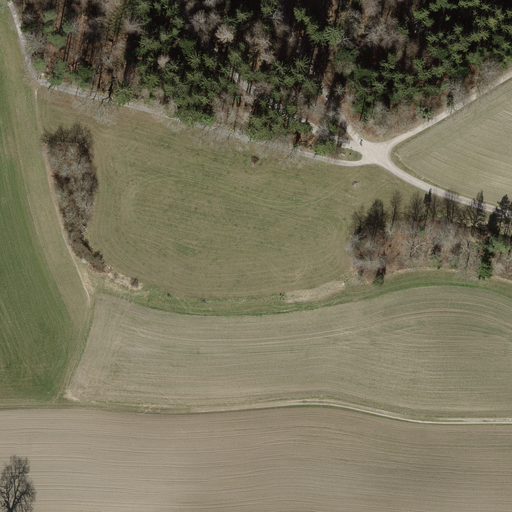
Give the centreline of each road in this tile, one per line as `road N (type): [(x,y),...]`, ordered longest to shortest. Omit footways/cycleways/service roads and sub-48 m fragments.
road 1 (track): [(511,420),(426,420),(313,402),(179,411),(55,403)]
road 2 (track): [(2,0),(34,79),(337,163),(380,162)]
road 3 (track): [(511,74),(399,140),(367,149),(283,112),(206,42),(176,0)]
road 4 (track): [(280,0),(316,77),(380,162)]
road 5 (track): [(380,162),(438,192),(511,215)]
